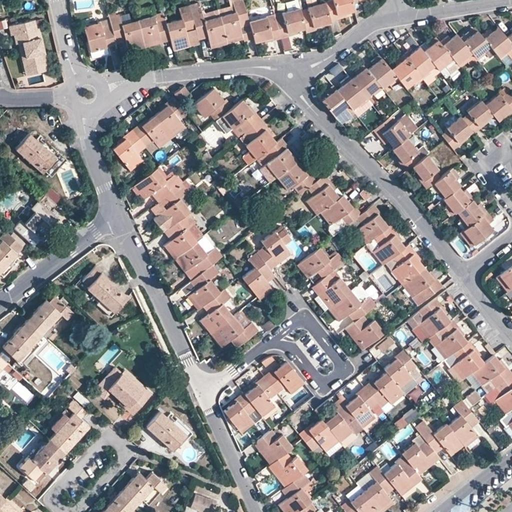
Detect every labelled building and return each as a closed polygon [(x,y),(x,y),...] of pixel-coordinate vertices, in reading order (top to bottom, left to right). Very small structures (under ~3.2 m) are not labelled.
[(190,5),(188,6),(188,9),(197,6),(195,0),(188,0),(190,5)] [(231,0),(234,12),(241,36),(242,40),(252,37),(247,21),(241,0),(231,0)] [(350,0),(330,0),(324,2),(328,18),(345,13),(353,11),(351,4),(350,0)] [(308,12),(300,14),(304,29),(321,24),(329,22),(329,21),(328,18),(324,2),(315,4),(306,7),(308,12)] [(195,33),(190,13),(188,9),(188,6),(178,8),(180,18),(164,22),(168,37),(169,41),(171,47),(187,43),(185,35),(195,33)] [(300,14),(298,8),(281,13),(280,12),(273,14),(274,20),(278,35),(296,31),(304,29),(300,14)] [(116,9),(106,11),(107,17),(118,14),(116,9)] [(218,16),(202,20),(200,10),(190,13),(195,33),(197,40),(207,37),(209,44),(225,40),(218,16)] [(130,11),(118,14),(120,24),(132,21),(130,11)] [(234,12),(218,16),(225,40),(241,36),(234,12)] [(132,21),(120,24),(118,14),(107,17),(108,19),(110,26),(115,44),(125,42),(126,48),(142,44),(136,20),(132,21)] [(152,16),(136,20),(142,44),(168,37),(164,22),(164,19),(154,21),(152,16)] [(266,17),(247,21),(252,37),(253,42),(262,40),(278,35),(274,20),(267,22),(266,17)] [(89,51),(115,44),(110,26),(108,19),(98,22),(82,26),(89,51)] [(15,44),(18,44),(22,43),(24,57),(21,58),(23,69),(45,64),(38,29),(35,30),(34,21),(9,26),(11,34),(13,34),(15,44)] [(322,28),(321,24),(304,29),(305,33),(322,28)] [(498,57),(506,51),(511,46),(511,44),(505,36),(497,26),(491,31),(482,37),(489,46),(495,53),(498,57)] [(482,37),(491,31),(489,28),(480,35),(482,37)] [(477,30),(470,35),(462,41),(471,53),(474,57),(489,46),(482,37),(480,35),(477,30)] [(462,41),(470,35),(468,32),(459,38),(462,41)] [(197,40),(195,33),(185,35),(187,43),(188,46),(198,44),(197,40)] [(462,41),(459,38),(455,34),(450,38),(441,45),(452,59),(454,62),(456,64),(465,57),(471,53),(462,41)] [(447,35),(438,42),(441,45),(450,38),(447,35)] [(143,48),(169,41),(168,37),(142,44),(143,48)] [(441,45),(438,42),(434,37),(426,43),(428,46),(422,51),(434,66),(437,70),(452,59),(441,45)] [(188,46),(187,43),(171,47),(172,51),(188,46)] [(90,55),(116,48),(115,44),(89,51),(90,55)] [(422,51),(419,48),(418,46),(412,51),(404,58),(419,77),(428,71),(434,66),(422,51)] [(488,58),(495,53),(489,46),(474,57),(477,60),(485,54),(488,58)] [(404,58),(412,51),(410,48),(402,55),(404,58)] [(506,51),(498,57),(500,60),(508,53),(506,51)] [(372,65),(380,58),(378,55),(370,61),(372,65)] [(404,58),(402,55),(394,61),(396,64),(404,58)] [(465,57),(456,64),(458,67),(467,60),(465,57)] [(380,58),(372,65),(366,69),(380,86),(382,89),(388,84),(396,78),(389,69),(380,58)] [(404,58),(396,64),(389,69),(396,78),(398,80),(405,89),(411,84),(419,77),(404,58)] [(439,73),(454,62),(452,59),(437,70),(439,73)] [(45,64),(23,69),(24,74),(46,70),(45,64)] [(356,74),(365,67),(362,64),(354,71),(356,74)] [(380,86),(366,69),(365,67),(356,74),(350,79),(365,98),(371,94),(380,86)] [(428,71),(419,77),(421,80),(429,73),(428,71)] [(350,79),(348,76),(339,83),(341,85),(350,79)] [(421,80),(419,77),(411,84),(413,87),(421,80)] [(389,86),(398,80),(396,78),(388,84),(389,86)] [(350,79),(341,85),(335,89),(348,106),(351,110),(356,105),(365,98),(350,79)] [(187,86),(175,95),(180,103),(192,93),(187,86)] [(326,90),(329,94),(335,89),(332,86),(326,90)] [(373,96),(382,89),(380,86),(371,94),(373,96)] [(223,100),(218,94),(213,87),(192,103),(203,117),(205,116),(207,118),(210,115),(214,121),(221,115),(227,110),(221,102),(223,100)] [(348,106),(335,89),(329,94),(326,90),(318,97),(321,101),(333,116),(348,106)] [(220,92),(218,94),(223,100),(221,102),(227,110),(232,106),(220,92)] [(483,104),(492,115),(497,121),(504,116),(511,108),(511,97),(507,92),(501,97),(497,93),(483,104)] [(176,101),(172,96),(158,108),(160,110),(167,105),(169,107),(176,101)] [(367,101),(365,98),(356,105),(359,108),(367,101)] [(246,106),(241,99),(232,106),(227,110),(221,115),(231,128),(237,124),(244,133),(256,123),(249,114),(251,112),(246,106)] [(492,115),(483,104),(480,100),(465,111),(467,113),(461,118),(471,131),(485,121),(492,115)] [(178,104),(176,101),(169,107),(167,105),(160,110),(153,116),(168,135),(182,124),(179,120),(186,114),(178,104)] [(256,123),(260,119),(248,104),(246,106),(251,112),(249,114),(256,123)] [(354,113),(351,110),(348,106),(333,116),(336,118),(343,113),(347,118),(354,113)] [(153,116),(148,120),(141,126),(142,129),(135,135),(145,147),(153,141),(156,145),(168,135),(153,116)] [(471,131),(461,118),(459,116),(445,128),(446,131),(441,135),(445,140),(451,147),(465,137),(471,131)] [(141,126),(148,120),(146,117),(130,129),(135,135),(142,129),(141,126)] [(394,124),(388,118),(383,121),(376,127),(387,142),(392,148),(406,137),(409,135),(398,121),(394,124)] [(260,119),(256,123),(262,131),(265,129),(270,135),(272,134),(260,119)] [(487,123),(485,121),(471,131),(473,134),(487,123)] [(256,123),(244,133),(250,141),(244,145),(245,145),(255,158),(275,142),(270,135),(265,129),(262,131),(256,123)] [(185,127),(182,124),(168,135),(171,138),(185,127)] [(387,142),(376,127),(373,129),(384,143),(387,142)] [(127,140),(135,135),(130,129),(116,141),(118,143),(125,138),(127,140)] [(56,157),(36,140),(29,133),(15,149),(42,173),(44,170),(51,176),(66,159),(59,153),(56,157)] [(250,141),(244,133),(239,137),(244,145),(250,141)] [(125,138),(118,143),(112,148),(127,168),(140,157),(137,154),(145,147),(135,135),(127,140),(125,138)] [(171,138),(168,135),(156,145),(158,148),(171,138)] [(56,157),(59,153),(45,141),(43,143),(40,140),(42,138),(40,136),(36,140),(56,157)] [(417,151),(406,137),(392,148),(391,149),(396,155),(407,170),(411,167),(420,160),(415,153),(417,151)] [(466,139),(465,137),(451,147),(453,150),(466,139)] [(281,138),(276,142),(282,150),(286,148),(290,153),(293,152),(281,138)] [(276,142),(275,142),(255,158),(262,167),(265,164),(276,177),(296,161),(290,153),(286,148),(282,150),(276,142)] [(207,152),(202,156),(207,162),(212,158),(207,152)] [(405,172),(407,170),(396,155),(394,157),(405,172)] [(426,155),(420,160),(411,167),(416,173),(427,187),(429,185),(433,183),(440,177),(435,170),(437,169),(426,155)] [(203,165),(207,162),(202,156),(198,159),(203,165)] [(142,160),(140,157),(127,168),(129,171),(142,160)] [(301,167),(296,161),(276,177),(286,190),(291,186),(298,194),(306,187),(311,183),(304,174),(306,172),(301,167)] [(207,162),(203,165),(207,170),(209,169),(211,171),(214,169),(211,165),(210,166),(207,162)] [(207,170),(203,165),(200,167),(205,174),(208,171),(207,170)] [(311,183),(315,180),(303,165),(301,167),(306,172),(304,174),(311,183)] [(458,176),(451,167),(448,170),(454,179),(458,176)] [(165,180),(156,170),(155,168),(138,182),(137,182),(137,183),(147,196),(150,193),(157,202),(182,182),(178,176),(176,177),(173,174),(165,180)] [(165,180),(173,174),(172,171),(165,176),(159,168),(156,170),(165,180)] [(454,179),(448,170),(440,177),(433,183),(439,191),(443,197),(457,186),(459,184),(454,179)] [(323,173),(319,177),(325,185),(328,183),(332,189),(334,188),(323,173)] [(425,189),(427,187),(416,173),(414,175),(425,189)] [(319,177),(315,180),(311,183),(306,187),(312,195),(305,201),(316,215),(319,212),(338,197),(332,189),(328,183),(325,185),(319,177)] [(185,179),(182,182),(157,202),(163,210),(160,213),(171,226),(190,210),(179,198),(183,194),(192,188),(185,179)] [(137,183),(133,186),(143,199),(147,196),(137,183)] [(439,191),(433,183),(429,185),(436,193),(439,191)] [(41,192),(48,198),(53,193),(46,186),(41,192)] [(469,200),(462,192),(457,186),(443,197),(441,199),(446,205),(453,213),(455,212),(469,200)] [(465,190),(462,192),(469,200),(471,199),(472,198),(465,190)] [(52,227),(50,226),(57,218),(49,210),(54,204),(54,203),(48,198),(41,192),(40,191),(34,198),(36,199),(29,207),(32,211),(22,222),(19,219),(11,227),(32,246),(39,238),(41,239),(52,227)] [(48,198),(54,203),(59,198),(53,193),(48,198)] [(190,210),(194,208),(183,194),(179,198),(190,210)] [(342,194),(338,197),(319,212),(329,225),(336,220),(343,227),(355,217),(356,217),(350,209),(352,207),(346,200),(342,194)] [(238,199),(233,203),(237,208),(242,204),(238,199)] [(349,199),(346,200),(352,207),(350,209),(356,217),(361,213),(349,199)] [(475,205),(471,199),(469,200),(455,212),(467,226),(480,215),(482,214),(475,205)] [(482,214),(485,211),(479,202),(475,205),(482,214)] [(245,208),(242,204),(237,208),(241,212),(245,208)] [(384,219),(372,204),(368,207),(374,215),(377,213),(382,220),(384,219)] [(453,213),(446,205),(444,207),(450,215),(453,213)] [(374,215),(368,207),(361,213),(356,217),(355,217),(361,225),(355,230),(365,243),(371,238),(385,227),(387,226),(382,220),(377,213),(374,215)] [(186,228),(190,224),(197,219),(190,210),(171,226),(166,229),(163,232),(170,240),(167,243),(178,256),(196,241),(195,240),(186,228)] [(485,211),(482,214),(480,215),(487,223),(492,219),(485,211)] [(166,229),(171,226),(160,213),(156,216),(166,229)] [(487,223),(480,215),(467,226),(461,230),(473,244),(492,229),(487,223)] [(199,236),(190,224),(186,228),(195,240),(199,236)] [(389,224),(387,226),(385,227),(391,236),(394,234),(399,241),(401,239),(389,224)] [(385,227),(371,238),(378,246),(372,251),(382,265),(384,263),(404,247),(399,241),(394,234),(391,236),(385,227)] [(275,233),(283,244),(291,239),(282,228),(275,233)] [(283,244),(275,233),(273,230),(260,241),(263,245),(255,252),(269,269),(290,253),(283,244)] [(461,230),(458,233),(470,247),(473,244),(461,230)] [(17,254),(23,247),(7,233),(1,240),(17,254)] [(0,272),(17,254),(1,240),(0,240),(0,272)] [(211,264),(222,255),(215,247),(205,253),(196,241),(178,256),(188,269),(192,265),(199,273),(211,264)] [(174,259),(178,256),(167,243),(163,245),(174,259)] [(419,258),(407,244),(404,247),(410,255),(412,253),(417,260),(419,258)] [(328,255),(321,245),(318,247),(328,259),(337,253),(334,250),(328,255)] [(328,259),(318,247),(296,265),(306,277),(315,270),(321,278),(333,269),(343,261),(337,253),(328,259)] [(410,255),(404,247),(384,263),(390,271),(393,269),(403,282),(422,266),(417,260),(412,253),(410,255)] [(269,269),(255,252),(247,258),(253,267),(240,276),(256,295),(269,285),(266,282),(274,275),(269,269)] [(511,253),(495,267),(500,273),(511,263),(511,253)] [(19,256),(17,254),(0,272),(0,273),(4,276),(15,263),(13,262),(19,256)] [(188,269),(178,256),(174,259),(184,272),(188,269)] [(511,263),(500,273),(498,274),(509,288),(511,286),(511,263)] [(88,286),(101,272),(102,270),(96,264),(81,280),(88,286)] [(211,264),(199,273),(189,281),(194,287),(196,289),(192,292),(202,305),(219,291),(209,278),(217,271),(211,264)] [(433,279),(427,272),(422,266),(403,282),(400,284),(417,305),(438,288),(431,280),(433,279)] [(333,269),(321,278),(310,287),(315,293),(328,309),(350,291),(333,269)] [(393,269),(390,271),(400,284),(403,282),(393,269)] [(429,270),(427,272),(433,279),(431,280),(438,288),(441,285),(429,270)] [(127,296),(101,272),(88,286),(86,288),(99,299),(114,312),(127,296)] [(509,288),(498,274),(495,277),(506,291),(509,288)] [(184,295),(194,287),(189,281),(180,289),(184,295)] [(370,297),(377,290),(371,284),(364,291),(370,297)] [(271,289),(269,285),(256,295),(256,296),(258,299),(271,289)] [(230,296),(223,288),(219,291),(202,305),(208,313),(203,317),(214,330),(232,315),(222,303),(230,296)] [(362,314),(375,304),(368,296),(360,302),(350,291),(328,309),(337,321),(347,314),(353,322),(362,314)] [(202,305),(192,292),(187,296),(197,309),(202,305)] [(328,309),(315,293),(312,296),(324,312),(328,309)] [(48,302),(60,313),(63,316),(67,319),(73,313),(54,295),(48,302)] [(434,296),(429,300),(435,307),(438,305),(443,312),(445,310),(434,296)] [(49,326),(60,313),(48,302),(45,299),(26,320),(42,334),(49,326)] [(114,312),(99,299),(96,304),(110,316),(114,312)] [(435,307),(429,300),(405,319),(411,326),(415,323),(425,336),(446,320),(448,318),(443,312),(438,305),(435,307)] [(63,316),(60,313),(49,326),(52,329),(63,316)] [(362,314),(353,322),(344,329),(361,349),(383,332),(373,319),(368,322),(362,314)] [(242,328),(232,315),(214,330),(225,343),(230,340),(235,347),(257,329),(251,321),(242,328)] [(450,316),(448,318),(446,320),(452,328),(454,326),(460,333),(462,332),(450,316)] [(210,333),(214,330),(203,317),(200,320),(210,333)] [(35,341),(42,334),(26,320),(2,346),(17,361),(35,341)] [(274,325),(270,320),(263,325),(267,330),(274,325)] [(452,328),(446,320),(425,336),(422,338),(428,346),(432,344),(442,357),(449,351),(462,341),(464,339),(460,333),(454,326),(452,328)] [(422,338),(425,336),(415,323),(411,326),(421,339),(422,338)] [(52,329),(49,326),(42,334),(47,338),(52,333),(53,334),(55,332),(52,329)] [(225,343),(214,330),(210,333),(220,347),(225,343)] [(390,334),(377,344),(381,349),(394,340),(390,334)] [(478,352),(467,337),(464,339),(462,341),(469,349),(471,347),(476,354),(478,352)] [(35,341),(17,361),(21,364),(38,345),(35,341)] [(469,370),(481,360),(476,354),(471,347),(469,349),(462,341),(449,351),(456,359),(449,365),(459,378),(469,370)] [(442,357),(432,344),(428,346),(439,359),(442,357)] [(406,355),(406,354),(402,349),(386,362),(388,364),(396,358),(398,361),(406,355)] [(501,366),(496,359),(491,353),(481,360),(469,370),(479,383),(486,377),(492,384),(505,374),(499,367),(501,366)] [(260,360),(264,366),(273,359),(269,354),(260,360)] [(396,358),(388,364),(383,369),(385,372),(401,390),(414,380),(408,373),(416,366),(406,355),(398,361),(396,358)] [(12,367),(0,356),(0,369),(2,367),(7,372),(12,367)] [(498,357),(496,359),(501,366),(499,367),(505,374),(509,370),(498,357)] [(285,361),(279,366),(272,372),(273,373),(266,379),(277,393),(285,387),(290,393),(303,383),(285,361)] [(272,372),(279,366),(278,364),(263,375),(266,379),(273,373),(272,372)] [(104,399),(111,392),(107,388),(121,372),(115,366),(98,384),(98,393),(104,399)] [(145,387),(124,369),(121,372),(141,391),(145,387)] [(141,391),(121,372),(107,388),(111,392),(127,406),(125,408),(132,414),(151,393),(145,387),(141,391)] [(385,372),(379,377),(372,382),(374,385),(367,391),(377,403),(385,397),(390,404),(403,393),(401,390),(385,372)] [(372,382),(379,377),(377,374),(363,386),(367,391),(374,385),(372,382)] [(505,374),(492,384),(499,393),(492,399),(502,412),(511,403),(511,383),(505,374)] [(71,375),(66,381),(76,390),(81,385),(71,375)] [(258,385),(266,379),(263,375),(248,387),(249,389),(256,384),(258,385)] [(256,384),(249,389),(243,394),(245,396),(261,416),(262,417),(274,406),(269,399),(277,393),(266,379),(258,385),(256,384)] [(413,401),(423,391),(416,383),(405,393),(413,401)] [(359,397),(367,391),(363,386),(348,398),(350,400),(357,394),(359,397)] [(464,397),(472,405),(480,396),(472,388),(464,397)] [(452,398),(454,397),(455,396),(456,395),(451,389),(447,392),(452,398)] [(357,394),(350,400),(344,405),(346,408),(356,421),(362,427),(375,417),(369,410),(377,403),(367,391),(359,397),(357,394)] [(243,394),(242,392),(227,404),(228,406),(235,401),(237,402),(245,396),(243,394)] [(440,396),(437,392),(432,395),(436,400),(440,396)] [(235,401),(228,406),(222,411),(240,434),(253,423),(253,422),(261,416),(245,396),(237,402),(235,401)] [(81,418),(86,412),(72,399),(67,406),(70,410),(69,411),(65,408),(62,412),(63,413),(68,417),(54,432),(49,438),(64,452),(89,425),(81,418)] [(479,421),(467,407),(461,400),(459,401),(457,403),(452,406),(459,414),(446,425),(460,442),(462,444),(475,434),(470,427),(479,421)] [(344,405),(342,403),(327,415),(329,418),(336,413),(338,414),(346,408),(344,405)] [(511,403),(502,412),(504,414),(509,420),(505,423),(511,430),(511,403)] [(400,429),(417,411),(411,405),(394,423),(400,429)] [(336,413),(329,418),(323,423),(338,441),(341,445),(354,435),(348,427),(356,421),(346,408),(338,414),(336,413)] [(186,434),(166,417),(159,411),(145,426),(172,450),(178,444),(186,434)] [(186,434),(178,444),(180,446),(191,432),(177,419),(175,421),(171,417),(173,414),(171,412),(166,417),(186,434)] [(49,428),(54,432),(68,417),(63,413),(49,428)] [(16,415),(13,418),(20,424),(23,421),(16,415)] [(338,441),(323,423),(320,419),(314,424),(307,430),(312,435),(304,442),(311,451),(320,444),(323,448),(325,451),(338,441)] [(307,430),(314,424),(312,422),(297,434),(301,439),(304,442),(312,435),(307,430)] [(460,442),(446,425),(445,423),(431,433),(425,425),(417,431),(425,440),(435,453),(436,454),(438,457),(446,451),(447,452),(454,447),(458,452),(464,447),(462,444),(460,442)] [(272,431),(270,429),(256,441),(272,462),(285,451),(291,447),(281,434),(279,435),(276,437),(272,431)] [(475,434),(462,444),(464,447),(478,437),(475,434)] [(64,452),(49,438),(30,459),(26,456),(18,466),(33,480),(42,470),(45,473),(64,452)] [(413,442),(400,453),(407,461),(415,471),(436,454),(435,453),(425,440),(417,446),(413,442)] [(256,441),(252,444),(269,465),(272,462),(256,441)] [(328,455),(341,445),(338,441),(325,451),(328,455)] [(315,455),(323,448),(320,444),(311,451),(315,455)] [(458,452),(454,447),(447,452),(451,457),(458,452)] [(285,451),(272,462),(269,465),(286,485),(302,473),(306,469),(296,456),(292,460),(285,451)] [(438,457),(436,454),(415,471),(418,475),(439,458),(438,457)] [(418,475),(415,471),(407,461),(399,467),(395,463),(383,474),(394,488),(397,491),(418,475)] [(269,465),(267,466),(284,487),(286,485),(269,465)] [(383,474),(376,466),(368,472),(375,481),(363,491),(378,510),(391,500),(386,494),(394,488),(383,474)] [(45,473),(42,470),(33,480),(37,483),(45,473)] [(165,485),(151,472),(145,478),(138,471),(121,490),(136,504),(141,498),(153,486),(159,491),(165,485)] [(287,498),(281,503),(288,511),(295,511),(310,501),(300,488),(309,481),(302,473),(286,485),(284,487),(280,490),(287,498)] [(401,495),(421,479),(418,475),(397,491),(401,495)] [(148,504),(159,491),(153,486),(141,498),(148,504)] [(129,511),(136,504),(121,490),(100,511),(129,511)] [(353,506),(348,509),(345,511),(375,511),(378,510),(363,491),(349,502),(353,506)] [(203,511),(214,511),(218,500),(195,492),(190,507),(203,511)] [(31,511),(19,511),(6,499),(0,505),(0,511),(32,511),(31,511)] [(391,500),(378,510),(379,511),(381,511),(393,503),(391,500)] [(310,501),(295,511),(315,511),(314,511),(316,509),(310,501)] [(288,511),(281,503),(277,505),(282,511),(288,511)]
